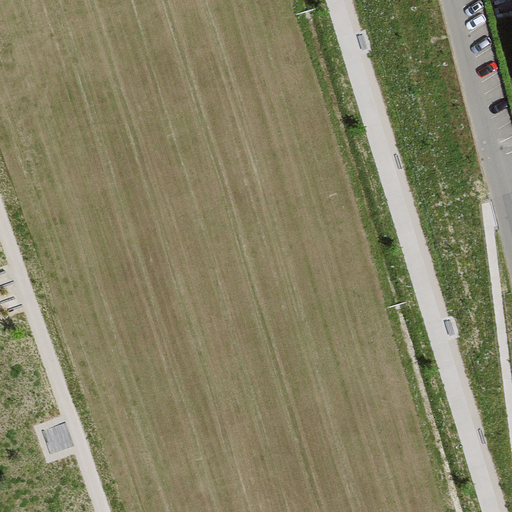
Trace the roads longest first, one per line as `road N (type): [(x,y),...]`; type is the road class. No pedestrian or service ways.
road 1 (motorway): [(72,511),(0,254)]
road 2 (residential): [(511,241),(451,0)]
